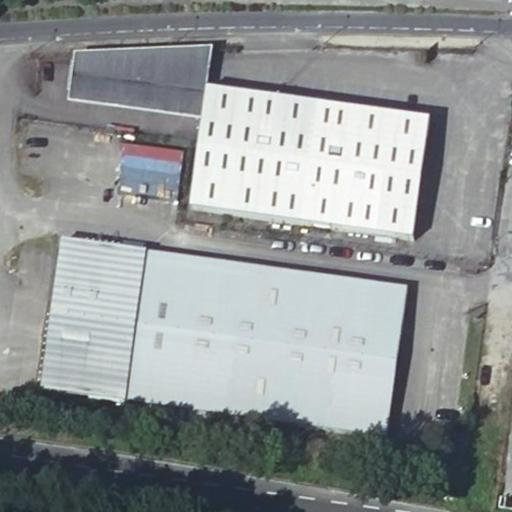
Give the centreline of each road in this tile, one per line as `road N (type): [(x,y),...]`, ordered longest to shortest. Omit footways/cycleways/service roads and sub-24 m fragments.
road 1 (tertiary): [(0,29),(230,17),(511,25)]
road 2 (primary): [(0,460),(326,511)]
road 3 (unclassified): [(476,504),(511,251)]
